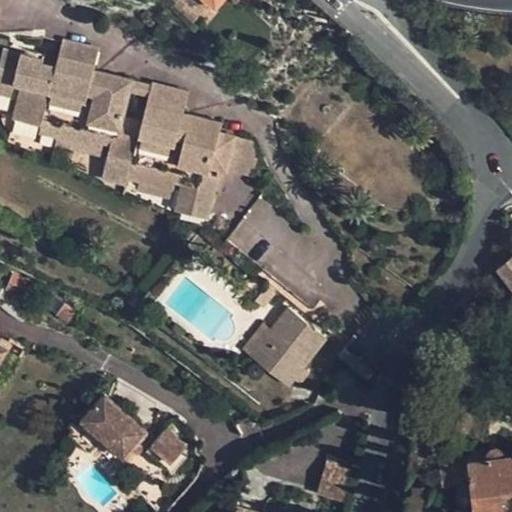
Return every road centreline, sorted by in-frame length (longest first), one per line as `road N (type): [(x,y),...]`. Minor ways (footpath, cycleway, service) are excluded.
road 1 (residential): [(369,511),(411,349),(511,165)]
road 2 (residential): [(485,125),(337,0)]
road 3 (residential): [(395,0),(485,125)]
